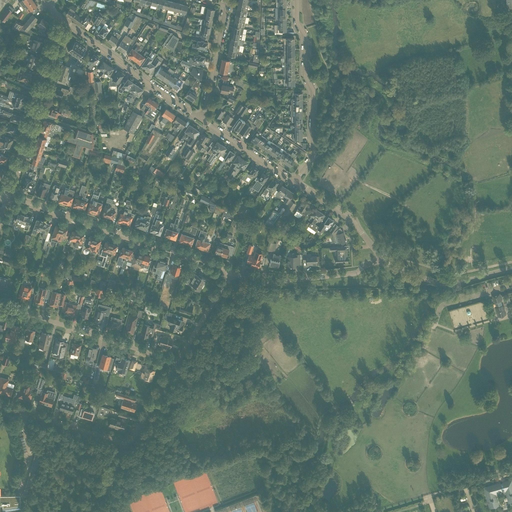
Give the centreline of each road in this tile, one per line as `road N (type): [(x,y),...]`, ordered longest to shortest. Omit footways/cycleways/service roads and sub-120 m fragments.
road 1 (tertiary): [(230,270),(7,196)]
road 2 (residential): [(176,362),(0,304)]
road 3 (residential): [(7,196),(61,20)]
road 4 (residential): [(202,120),(61,20)]
road 5 (residential): [(313,156),(297,0)]
road 6 (tertiary): [(379,261),(354,273),(267,281),(230,270)]
road 7 (tertiary): [(379,261),(447,285),(511,269)]
road 8 (residential): [(128,444),(0,405)]
road 9 (unknown): [(511,472),(395,511)]
